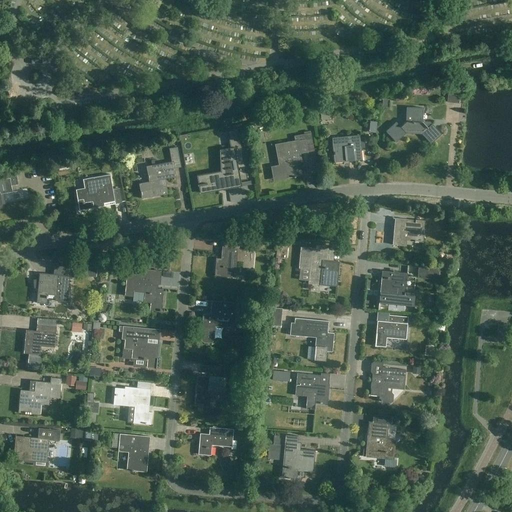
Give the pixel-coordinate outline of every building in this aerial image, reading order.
[(461,91),(449,90),(448,102),(460,103),(461,91)] [(431,144),(442,134),(433,123),(428,127),(423,122),(424,108),(406,107),(406,121),(400,126),(397,122),(386,131),(396,142),(407,133),(422,134),(431,144)] [(370,121),(369,132),(377,132),(378,121),(370,121)] [(229,156),(220,158),(220,171),(197,175),(198,184),(197,184),(198,186),(206,185),(207,192),(202,193),(222,190),(222,183),(227,182),(227,183),(227,178),(239,175),(240,181),(241,180),(247,179),(238,128),(227,130),(227,131),(232,156),(229,157),(229,156)] [(311,133),(294,136),(295,141),(274,144),(281,179),(294,177),(294,178),(296,177),(296,176),(305,175),(301,154),(308,152),(306,139),(312,138),(311,133)] [(349,163),(349,161),(362,160),(361,145),(365,145),(365,141),(361,142),(360,136),(333,138),(334,152),(334,155),(335,155),(335,162),(344,161),(344,164),(349,163)] [(142,199),(168,194),(166,184),(164,184),(163,179),(176,177),(175,168),(181,167),(177,147),(169,149),(172,162),(146,166),(148,176),(147,176),(148,178),(149,182),(139,184),(141,192),(140,192),(140,195),(141,195),(142,199)] [(0,208),(3,208),(0,194),(19,191),(16,174),(9,175),(10,178),(0,180),(0,208)] [(76,190),(79,210),(105,206),(104,200),(115,198),(116,204),(123,203),(120,188),(113,190),(111,177),(111,175),(83,179),(85,189),(76,190)] [(419,242),(423,242),(425,221),(393,218),(393,219),(395,219),(393,245),(407,246),(407,241),(414,241),(414,242),(419,242)] [(216,258),(215,275),(235,277),(237,261),(247,262),(246,270),(254,271),(256,251),(241,249),(241,242),(223,241),(221,259),(216,258)] [(322,277),(330,278),(329,286),(329,291),(334,292),(335,286),(337,286),(337,287),(340,262),(323,260),(325,249),(320,249),(301,247),(299,268),(310,269),(309,284),(321,285),(322,277)] [(40,273),(39,281),(35,281),(35,287),(38,288),(37,303),(48,304),(49,294),(56,294),(56,301),(68,302),(71,277),(73,277),(74,265),(57,264),(56,275),(40,273)] [(419,266),(418,277),(434,278),(434,272),(449,274),(450,269),(419,266)] [(87,268),(86,276),(96,277),(97,267),(89,267),(89,268),(87,268)] [(161,271),(142,269),(142,270),(145,270),(145,275),(127,273),(125,296),(133,297),(133,292),(145,293),(144,302),(151,303),(150,310),(159,311),(162,312),(162,309),(161,309),(163,289),(156,288),(157,284),(160,284),(161,271)] [(415,293),(406,292),(408,274),(383,271),(380,302),(414,306),(415,293)] [(210,315),(203,314),(201,338),(202,341),(204,343),(210,343),(212,342),(214,339),(215,326),(235,328),(234,330),(235,330),(237,304),(240,304),(240,303),(205,300),(205,301),(212,301),(211,308),(209,308),(211,309),(210,315)] [(280,326),(282,308),(271,307),(269,325),(280,326)] [(376,347),(377,345),(390,347),(390,346),(387,346),(387,337),(406,339),(405,340),(406,340),(408,317),(389,315),(388,322),(378,321),(375,347),(376,347)] [(329,321),(294,318),(294,323),(291,323),(289,335),(315,338),(313,360),(325,361),(326,351),(332,352),(334,333),(328,332),(329,321)] [(71,331),(81,332),(82,323),(72,322),(71,331)] [(24,354),(41,355),(41,354),(38,354),(38,346),(55,348),(57,326),(38,324),(37,331),(26,330),(24,354)] [(158,345),(158,343),(147,342),(149,329),(123,326),(123,327),(119,327),(119,331),(123,332),(122,339),(125,339),(124,349),(133,349),(132,358),(147,359),(147,367),(155,367),(155,368),(156,368),(157,356),(158,356),(159,345),(158,345)] [(382,368),(382,369),(382,375),(373,374),(371,396),(380,396),(380,400),(382,402),(391,403),(393,401),(394,395),(392,393),(391,392),(392,387),(404,388),(404,390),(406,370),(382,368)] [(298,374),(296,393),(296,395),(302,396),(302,392),(316,393),(315,404),(328,405),(330,384),(321,383),(322,376),(298,374)] [(195,406),(210,407),(212,391),(225,392),(227,378),(210,376),(209,377),(198,376),(195,406)] [(25,414),(41,415),(42,404),(49,405),(50,398),(60,399),(62,379),(51,378),(54,378),(53,383),(30,381),(36,382),(35,391),(21,390),(19,413),(19,412),(26,412),(25,414)] [(79,382),(79,392),(89,392),(89,382),(79,382)] [(115,388),(114,405),(134,407),(133,423),(151,425),(152,412),(149,412),(151,389),(125,387),(125,389),(115,388)] [(94,393),(88,392),(86,411),(85,411),(85,421),(90,422),(90,412),(98,413),(98,402),(93,402),(94,393)] [(369,422),(366,450),(364,452),(363,456),(366,457),(394,460),(396,441),(387,440),(389,425),(393,425),(394,417),(374,415),(374,416),(374,423),(369,422)] [(237,440),(233,440),(234,429),(204,426),(204,427),(210,428),(209,434),(201,433),(199,455),(211,456),(212,445),(232,447),(232,449),(236,449),(237,440)] [(16,436),(14,458),(15,458),(25,459),(25,461),(34,462),(36,460),(46,461),(48,440),(60,441),(61,430),(39,428),(38,438),(16,436)] [(84,433),(83,440),(93,440),(93,438),(97,439),(98,430),(90,429),(89,434),(84,433)] [(149,452),(150,443),(150,437),(120,434),(114,433),(113,447),(126,449),(126,452),(129,452),(127,470),(132,471),(134,471),(147,472),(147,471),(146,471),(147,459),(145,459),(146,451),(149,452)] [(299,471),(314,472),(316,452),(318,452),(318,451),(298,449),(299,437),(286,435),(282,478),(298,479),(299,471)] [(58,444),(60,471),(73,470),(71,443),(58,444)]
